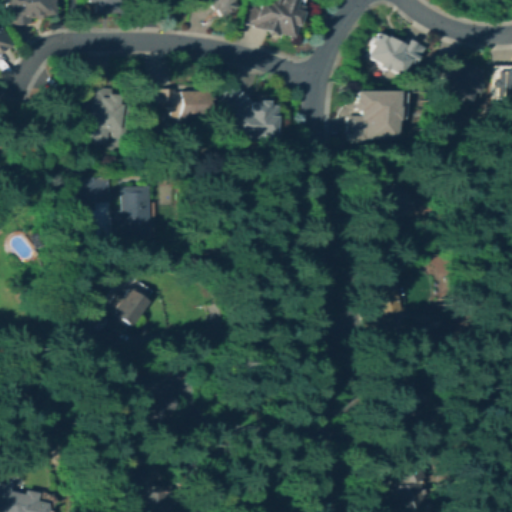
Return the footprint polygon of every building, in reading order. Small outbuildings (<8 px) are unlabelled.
[(50,0),(52,13),(40,15),(40,17),(30,18),(30,16),(24,17),(25,22),(5,25),(1,0),(50,0)] [(119,0),(119,11),(114,11),(114,7),(101,7),(101,12),(89,12),(89,1),(83,1),(82,0),(119,0)] [(228,0),(232,6),(217,15),(213,8),(211,9),(205,0),(228,0)] [(288,0),(288,2),(299,5),(289,37),(251,26),(251,25),(242,22),(247,1),(251,2),(251,0),(288,0)] [(376,33),(392,47),(403,34),(419,47),(392,79),(360,52),(376,33)] [(483,74),(476,103),(436,95),(440,77),(432,76),(436,55),(457,60),(456,63),(468,66),(467,70),(483,74)] [(511,104),(507,104),(507,101),(493,101),(493,98),(491,98),(491,65),(511,65),(511,104)] [(244,102),(255,102),(255,99),(265,99),(265,104),(272,105),(272,119),(278,119),(277,136),(271,136),(270,141),(257,141),(258,133),(230,131),(231,113),(230,114),(221,105),(222,104),(215,97),(221,92),(219,90),(228,81),(247,100),(244,102)] [(91,84),(106,85),(106,88),(112,89),(112,91),(129,93),(125,138),(111,137),(112,131),(106,130),(105,144),(83,142),(85,125),(80,125),(82,107),(80,107),(83,85),(91,86),(91,84)] [(199,89),(199,121),(170,121),(170,117),(144,117),(143,88),(152,88),(171,88),(171,89),(199,89)] [(382,90),(383,139),(339,139),(339,116),(348,116),(348,110),(343,110),(343,91),(382,90)] [(77,173),(67,174),(67,165),(77,164),(77,173)] [(93,209),(78,210),(76,178),(90,177),(90,175),(105,174),(107,200),(92,202),(93,209)] [(383,180),(387,184),(390,181),(399,192),(397,194),(409,207),(378,234),(362,216),(371,207),(363,198),(383,180)] [(114,238),(110,239),(108,211),(118,210),(117,187),(144,185),(146,237),(114,238)] [(392,327),(362,335),(356,310),(371,306),(368,294),(370,294),(365,275),(384,270),(394,311),(388,312),(392,327)] [(145,288),(124,278),(120,287),(141,297),(145,288)] [(142,299),(125,326),(119,322),(116,326),(120,328),(114,336),(111,334),(104,344),(100,342),(98,346),(80,335),(90,318),(99,323),(107,311),(122,287),(142,299)] [(175,354),(185,373),(165,383),(165,386),(159,390),(161,394),(169,396),(166,407),(166,408),(159,438),(139,435),(136,433),(133,420),(132,419),(130,414),(132,412),(131,410),(134,404),(138,404),(137,397),(135,398),(133,392),(131,393),(125,381),(135,377),(132,371),(144,366),(146,371),(168,361),(166,358),(175,354)] [(409,405),(409,415),(400,415),(401,421),(389,421),(389,427),(374,427),(374,423),(373,402),(385,391),(385,388),(372,389),(372,369),(391,369),(392,376),(401,376),(401,380),(409,380),(409,392),(416,399),(409,405)] [(410,480),(416,498),(422,495),(428,509),(420,511),(409,511),(408,509),(400,511),(391,511),(388,501),(393,499),(381,470),(408,459),(415,478),(410,480)] [(164,485),(165,510),(183,510),(183,511),(128,511),(128,504),(133,504),(133,494),(125,494),(125,488),(121,488),(121,491),(112,491),(112,488),(103,488),(103,468),(148,467),(148,485),(164,485)] [(6,490),(20,494),(22,489),(35,492),(33,500),(49,503),(46,511),(0,511),(0,483),(7,485),(6,490)]
